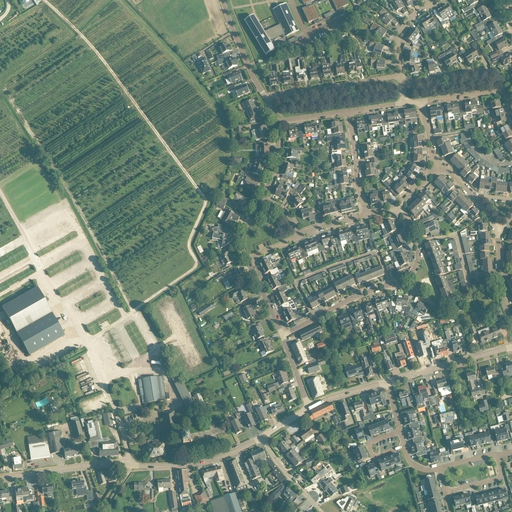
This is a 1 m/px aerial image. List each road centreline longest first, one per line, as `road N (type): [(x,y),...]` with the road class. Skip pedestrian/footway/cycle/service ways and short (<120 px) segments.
road 1 (track): [(43,0),(109,68),(205,199),(189,243),(193,268),(132,311),(119,287)]
road 2 (tertiary): [(262,437),(207,460),(129,465)]
road 3 (residential): [(266,99),(401,75)]
road 4 (tertiary): [(511,347),(386,382)]
road 5 (tertiary): [(129,465),(0,478)]
road 6 (residential): [(282,335),(395,283)]
